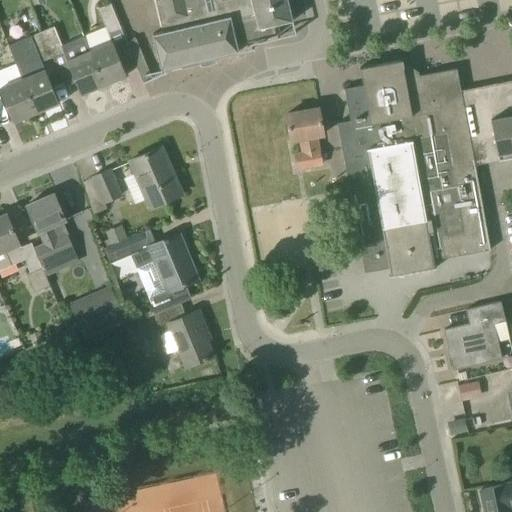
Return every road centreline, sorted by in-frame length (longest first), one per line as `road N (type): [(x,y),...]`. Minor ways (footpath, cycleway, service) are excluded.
road 1 (residential): [(445,511),(416,371),(403,349),(381,340),(271,359),(252,343),(213,130),(190,108)]
road 2 (residential): [(190,108),(162,108),(0,174)]
road 3 (residential): [(305,0),(317,57),(214,84),(190,108)]
